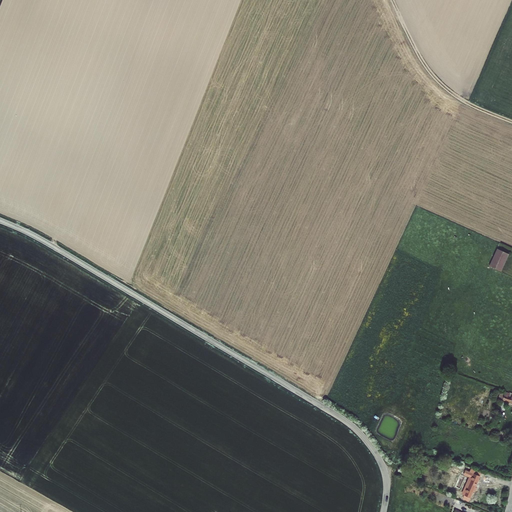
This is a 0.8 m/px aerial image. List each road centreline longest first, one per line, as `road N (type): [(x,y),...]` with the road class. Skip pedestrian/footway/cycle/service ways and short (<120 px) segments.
road 1 (tertiary): [(0,220),(350,423),(380,460),(383,511)]
road 2 (track): [(511,122),(441,85),(392,0)]
